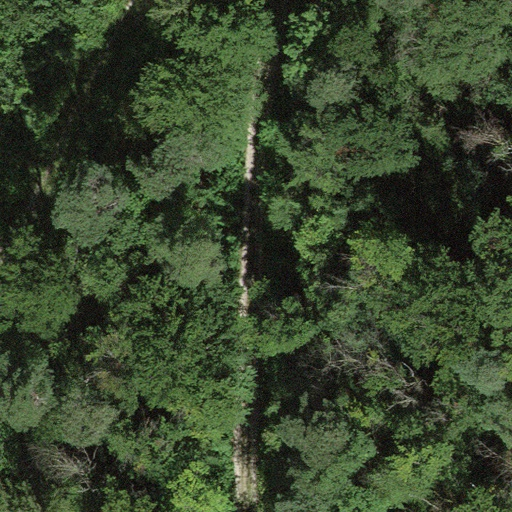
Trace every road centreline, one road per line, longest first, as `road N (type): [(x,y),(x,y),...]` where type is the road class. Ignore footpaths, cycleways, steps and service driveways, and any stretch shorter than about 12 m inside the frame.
road 1 (track): [(235,511),(230,385),(242,200),(295,0)]
road 2 (track): [(0,284),(74,126),(149,0)]
